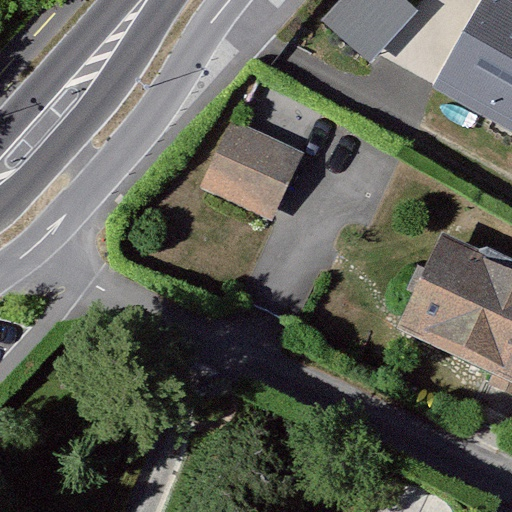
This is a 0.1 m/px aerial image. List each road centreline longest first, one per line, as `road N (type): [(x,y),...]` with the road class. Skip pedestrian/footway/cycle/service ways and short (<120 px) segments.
road 1 (residential): [(35,247),(71,272),(511,485)]
road 2 (primary): [(0,168),(143,0)]
